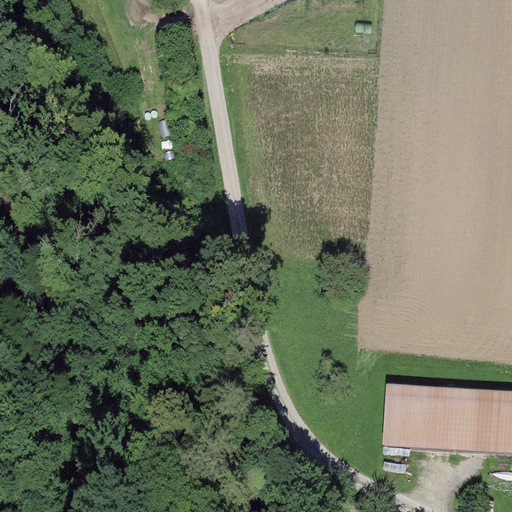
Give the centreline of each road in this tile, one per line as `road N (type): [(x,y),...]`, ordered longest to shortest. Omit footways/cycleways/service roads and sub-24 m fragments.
road 1 (track): [(199,0),(262,341),(284,399),(315,446)]
road 2 (track): [(315,446),(416,511)]
